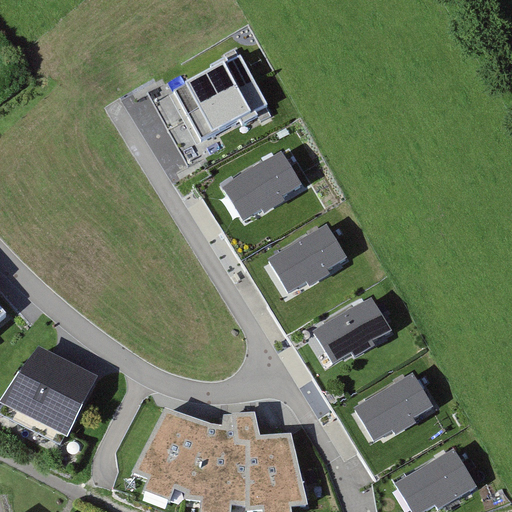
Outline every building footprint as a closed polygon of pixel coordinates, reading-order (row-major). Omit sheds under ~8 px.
[(258,91),(243,63),(174,98),(189,127),(258,91)] [(270,115),(258,91),(189,127),(202,151),(270,115)] [(300,189),(282,160),(224,196),(243,225),(300,189)] [(347,262),(328,231),(269,267),(288,298),(347,262)] [(391,334),(372,304),(315,339),(334,369),(391,334)] [(92,382),(40,356),(0,412),(0,414),(62,447),(92,382)] [(432,409),(413,379),(356,413),(374,444),(432,409)] [(263,511),(291,511),(308,509),(292,438),(259,439),(255,416),(225,419),(222,431),(165,412),(132,475),(149,481),(145,494),(171,504),(175,491),(187,495),(185,501),(203,504),(200,511),(232,511),(233,508),(247,509),(247,511),(255,511),(263,511)] [(431,511),(474,486),(454,453),(397,489),(411,511),(431,511)]
